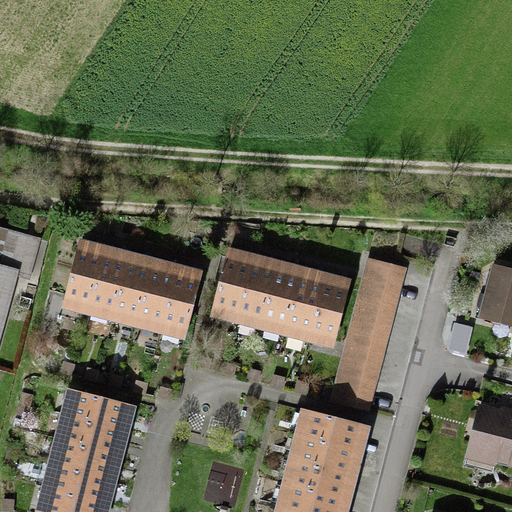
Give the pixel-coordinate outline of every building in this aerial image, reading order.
[(0,229),(0,366),(37,240),(0,229)] [(64,302),(89,308),(105,246),(79,240),(64,302)] [(89,308),(113,314),(129,252),(105,246),(89,308)] [(213,310),(237,316),(252,254),(228,248),(213,310)] [(113,314),(137,320),(153,258),(129,252),(113,314)] [(371,253),(333,397),(370,407),(408,263),(371,253)] [(237,316),(261,322),(277,260),(252,254),(237,316)] [(137,320),(161,326),(177,265),(153,258),(137,320)] [(261,322),(285,328),(301,266),(277,260),(261,322)] [(203,271),(177,265),(161,326),(187,333),(203,271)] [(285,328),(309,334),(325,272),(301,266),(285,328)] [(511,273),(496,269),(485,315),(511,321),(511,273)] [(352,279),(325,272),(309,334),(336,341),(352,279)] [(67,388),(61,412),(132,431),(139,407),(67,388)] [(511,412),(485,405),(472,455),(511,465),(511,412)] [(308,411),(302,435),(356,449),(362,425),(308,411)] [(61,412),(55,436),(126,455),(132,431),(61,412)] [(349,474),(356,449),(302,435),(295,460),(349,474)] [(55,436),(48,460),(119,479),(126,455),(55,436)] [(48,460),(42,484),(113,503),(119,479),(48,460)] [(295,460),(289,484),(343,498),(349,474),(295,460)] [(47,511),(110,511),(113,503),(42,484),(35,509),(47,511)] [(289,484),(282,508),(297,511),(345,511),(349,499),(343,498),(289,484)]
